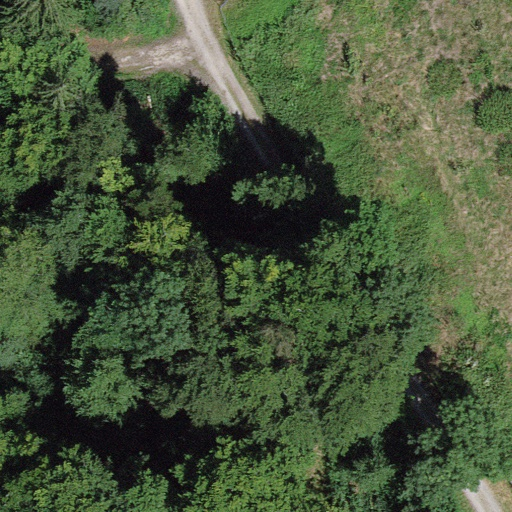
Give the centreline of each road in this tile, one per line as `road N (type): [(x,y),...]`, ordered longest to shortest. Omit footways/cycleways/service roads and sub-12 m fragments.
road 1 (track): [(206,48),(483,511)]
road 2 (track): [(0,67),(206,48)]
